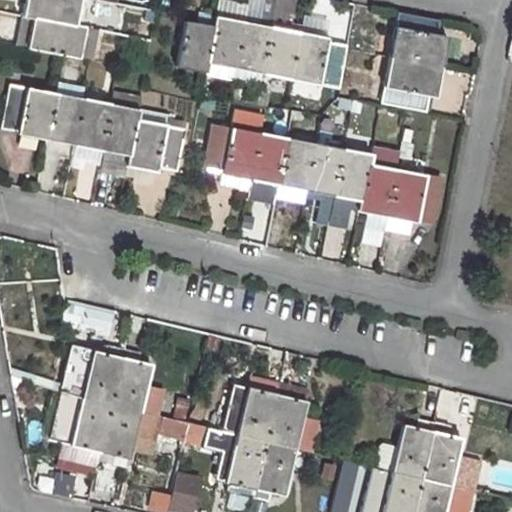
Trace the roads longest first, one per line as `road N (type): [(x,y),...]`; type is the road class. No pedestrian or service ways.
road 1 (residential): [(67,215),(92,276),(152,298),(511,379)]
road 2 (residential): [(443,301),(67,215)]
road 3 (residential): [(505,9),(443,301)]
